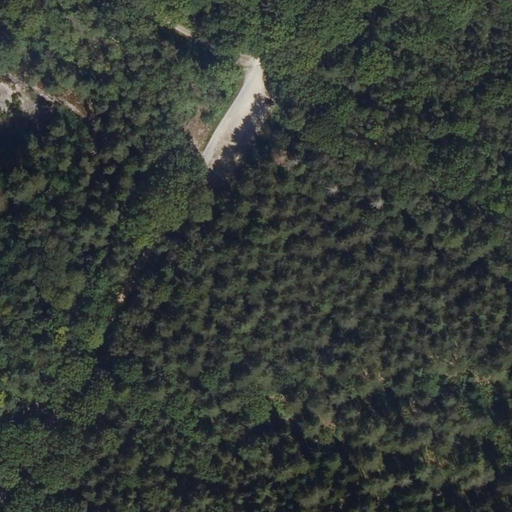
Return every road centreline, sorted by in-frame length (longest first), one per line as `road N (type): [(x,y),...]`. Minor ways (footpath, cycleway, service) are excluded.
road 1 (track): [(68,387),(247,93)]
road 2 (track): [(262,67),(315,91),(511,215)]
road 3 (track): [(0,509),(68,387)]
road 4 (track): [(246,68),(131,0)]
